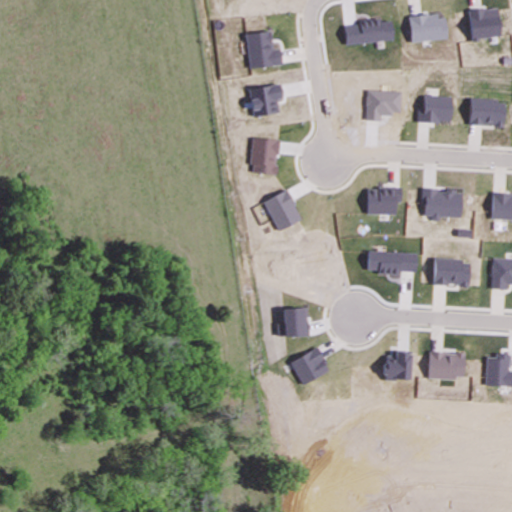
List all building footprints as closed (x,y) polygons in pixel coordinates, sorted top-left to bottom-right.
[(406,16),(407,41),(445,39),(444,15),(406,16)] [(421,121),(451,122),(452,96),(421,95),(421,121)] [(466,124),(503,125),(503,99),(467,98),(466,124)] [(364,214),(398,214),(398,189),(365,188),(364,214)] [(423,216),(458,217),(458,192),(424,191),(423,216)] [(511,218),(511,195),(490,195),(489,218),(511,218)] [(300,383),(326,372),(315,348),(290,360),(300,383)] [(406,379),(405,352),(391,353),(391,359),(381,359),(381,380),(406,379)]
